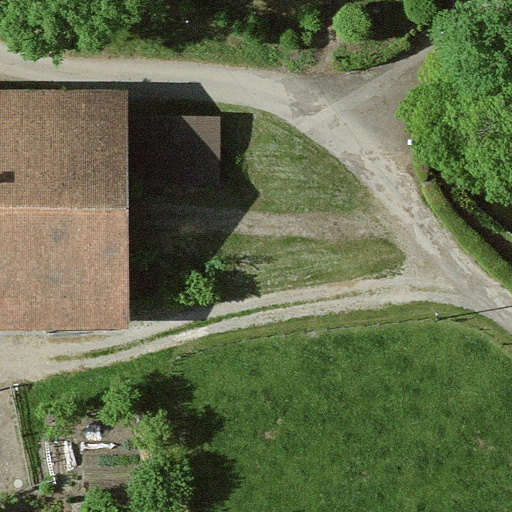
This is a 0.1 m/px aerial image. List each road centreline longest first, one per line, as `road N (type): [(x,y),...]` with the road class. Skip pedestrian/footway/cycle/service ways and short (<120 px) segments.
road 1 (track): [(0,369),(69,364),(209,319),(467,280)]
road 2 (track): [(416,220),(352,140),(297,98),(0,60)]
road 3 (track): [(416,220),(467,280),(511,314)]
